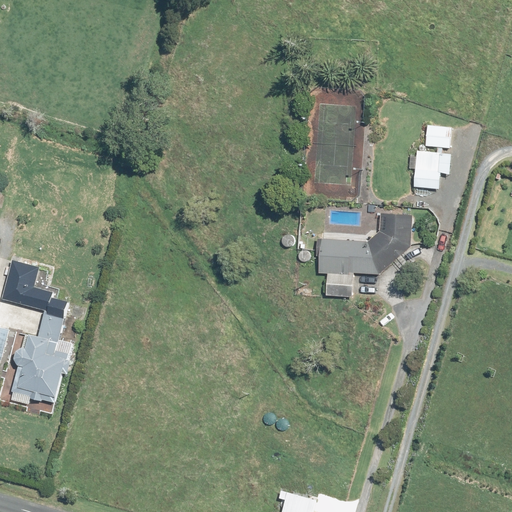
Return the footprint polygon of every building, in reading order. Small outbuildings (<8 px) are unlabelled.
[(475,93),(461,91),(460,103),(469,105),(470,101),(473,101),(475,93)] [(453,128),(428,126),(426,147),(451,149),(453,128)] [(445,153),(418,151),(418,156),(412,156),(411,170),(417,170),(415,187),(440,189),(441,175),(451,175),(452,155),(445,154),(445,153)] [(369,241),(323,239),(320,274),(329,275),(328,296),(353,298),(355,274),(381,275),(412,249),(414,217),(383,215),(381,232),(369,241)] [(283,234),(282,248),(296,248),(297,235),(283,234)] [(298,249),(297,262),(312,263),(313,250),(298,249)] [(42,269),(14,261),(4,301),(46,311),(39,337),(31,335),(27,349),(25,349),(24,349),(23,349),(22,349),(21,350),(20,350),(19,351),(18,352),(17,353),(17,354),(16,355),(16,356),(16,357),(15,358),(15,359),(15,360),(15,361),(16,361),(16,362),(16,363),(17,364),(17,365),(18,366),(19,367),(20,367),(20,368),(14,393),(57,404),(64,374),(70,376),(73,363),(68,362),(70,355),(57,351),(69,302),(53,297),(55,293),(36,288),(42,269)] [(11,330),(0,327),(0,359),(4,361),(11,330)]
